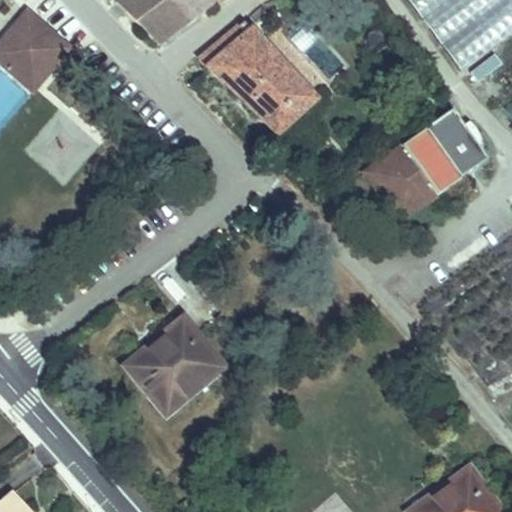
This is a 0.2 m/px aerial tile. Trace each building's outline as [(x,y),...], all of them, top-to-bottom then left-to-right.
[(113,0),(156,39),(205,0),(113,0)] [(511,0),(406,0),(469,89),(507,63),(496,47),(511,35),(511,0)] [(24,42),(4,65),(28,86),(65,43),(23,6),(5,26),(24,42)] [(243,16),(201,53),(276,128),(316,92),(243,16)] [(0,31),(0,61),(4,65),(24,42),(5,26),(0,31)] [(480,180),(484,171),(486,165),(486,160),(485,155),(484,149),(482,144),(480,140),(476,134),(470,138),(459,121),(354,190),(386,239),(449,198),(448,197),(466,185),(467,186),(468,188),(477,184),(480,180)] [(165,430),(216,382),(174,341),(125,387),(165,430)] [(480,511),(460,485),(424,511),(480,511)]
